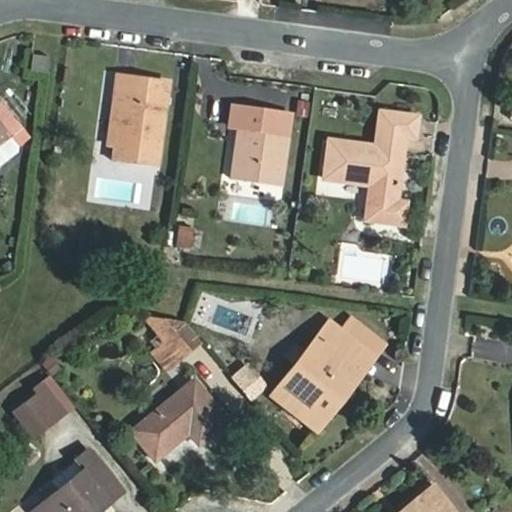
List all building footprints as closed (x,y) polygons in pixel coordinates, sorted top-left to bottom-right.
[(45,75),(47,56),(30,56),(28,74),(45,75)] [(164,87),(114,80),(110,106),(118,107),(110,165),(153,171),(164,87)] [(276,189),(282,136),(285,116),(227,109),(225,129),(237,131),(230,183),(276,189)] [(411,116),(383,112),(381,134),(374,134),(372,151),(328,145),(323,184),(366,189),(363,225),(400,229),(402,208),(392,207),(402,136),(408,136),(411,116)] [(25,138),(16,127),(4,136),(13,148),(25,138)] [(0,161),(12,152),(13,148),(4,136),(0,139),(0,161)] [(191,232),(178,230),(175,251),(189,253),(191,232)] [(79,235),(77,257),(112,260),(114,238),(79,235)] [(330,315),(317,329),(327,339),(273,392),(306,425),(333,397),(346,384),(360,370),(349,358),(361,346),(372,357),(386,343),(358,316),(344,328),(330,315)] [(168,361),(182,378),(206,357),(189,336),(153,328),(147,334),(168,361)] [(327,339),(317,329),(264,383),(273,392),(327,339)] [(349,358),(360,370),(372,357),(361,346),(349,358)] [(173,386),(182,378),(168,361),(159,369),(173,386)] [(243,361),(225,377),(248,401),(265,386),(243,361)] [(227,423),(190,381),(126,433),(153,464),(184,437),(196,449),(227,423)] [(22,422),(43,404),(51,398),(46,392),(17,415),(22,422)] [(51,398),(43,404),(62,427),(69,422),(51,398)] [(62,427),(43,404),(22,422),(39,444),(62,427)] [(87,450),(72,463),(77,469),(51,491),(25,511),(81,511),(87,508),(90,511),(98,511),(104,507),(122,493),(117,487),(87,450)] [(77,469),(72,463),(45,485),(51,491),(77,469)] [(449,511),(433,491),(404,511),(449,511)]
